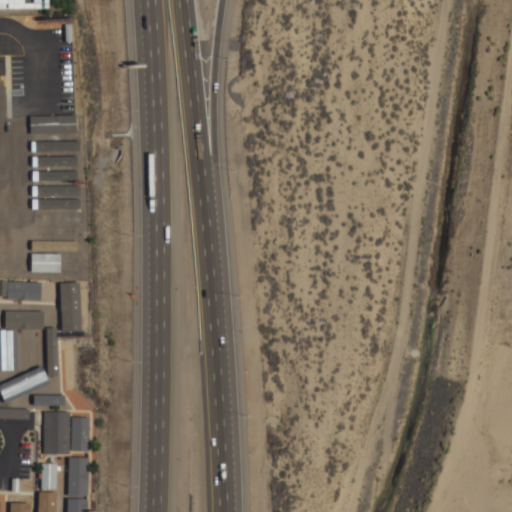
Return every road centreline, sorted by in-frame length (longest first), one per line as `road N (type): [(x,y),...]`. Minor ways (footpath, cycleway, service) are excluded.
road 1 (motorway): [(232,511),(213,215),(188,0)]
road 2 (motorway): [(149,0),(158,98),(154,511)]
road 3 (motorway): [(213,215),(224,0)]
